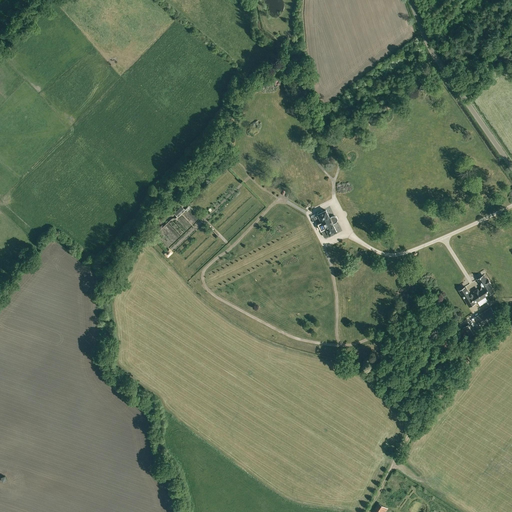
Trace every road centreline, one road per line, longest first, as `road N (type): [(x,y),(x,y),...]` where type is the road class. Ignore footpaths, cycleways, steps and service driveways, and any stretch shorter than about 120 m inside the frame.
road 1 (unclassified): [(369,511),(405,438),(511,316)]
road 2 (track): [(348,231),(321,241),(307,214),(278,199),(202,274),(211,292)]
road 3 (unclassified): [(511,169),(429,48),(411,0)]
road 4 (track): [(278,199),(249,178),(172,249)]
road 5 (unclassified): [(511,204),(388,260)]
